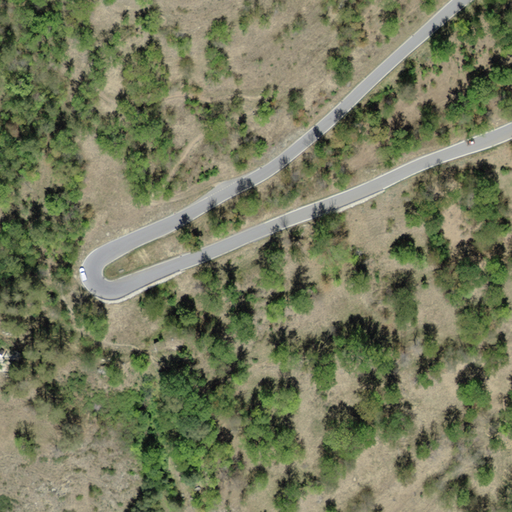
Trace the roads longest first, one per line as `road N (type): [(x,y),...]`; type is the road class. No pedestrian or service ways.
road 1 (tertiary): [(511,129),(113,290),(92,283),(90,269),(101,256),(251,180),(463,0)]
road 2 (track): [(88,309),(230,380),(354,350),(511,338)]
